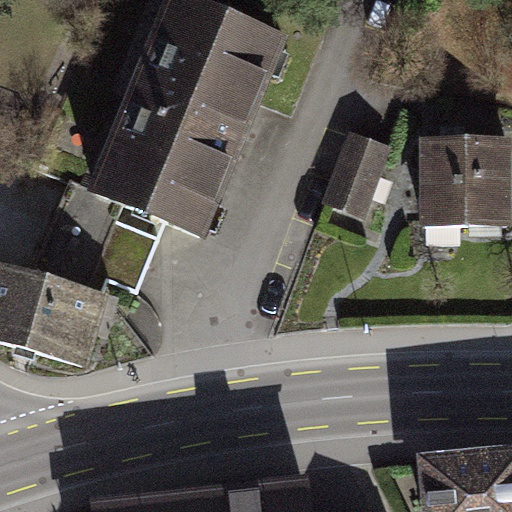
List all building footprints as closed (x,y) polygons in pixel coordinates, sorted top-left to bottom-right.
[(286,47),(166,2),(88,209),(208,254),(286,47)] [(396,154),(354,139),(330,206),(372,222),(396,154)] [(511,150),(511,146),(415,148),(417,240),(511,238),(511,150)] [(106,303),(0,272),(0,353),(84,378),(106,303)] [(511,511),(511,457),(426,461),(432,511),(511,511)] [(307,511),(304,483),(95,507),(95,511),(307,511)]
